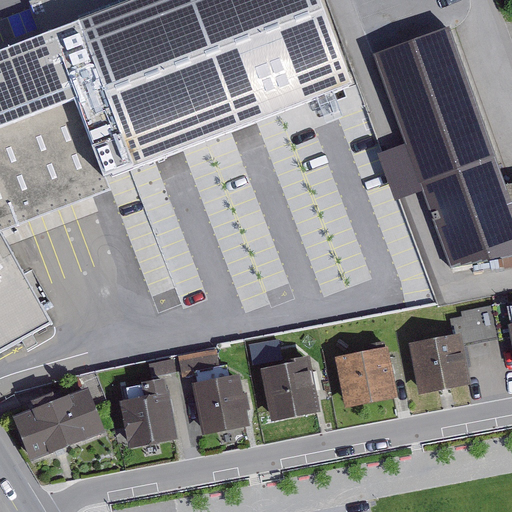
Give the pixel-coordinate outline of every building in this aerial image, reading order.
[(139,0),(0,53),(0,218),(4,227),(102,191),(111,189),(108,177),(355,80),(320,0),(139,0)] [(450,21),(373,50),(406,139),(406,141),(423,187),(451,265),(503,256),(511,254),(511,179),(507,180),(450,21)] [(0,345),(54,317),(4,227),(0,218),(0,345)] [(511,254),(503,256),(504,267),(511,265),(511,254)] [(511,300),(493,303),(499,338),(511,336),(511,300)] [(462,330),(465,345),(499,338),(493,303),(461,310),(462,315),(450,317),(453,331),(462,330)] [(453,331),(409,340),(419,391),(445,386),(472,381),(465,345),(462,330),(453,331)] [(279,339),(249,345),(253,364),(283,358),(279,339)] [(388,343),(335,354),(345,405),(399,394),(388,343)] [(178,355),(182,376),(220,369),(216,347),(178,355)] [(296,358),(261,365),(272,418),(321,408),(310,352),(295,355),(296,358)] [(148,362),(151,375),(177,370),(174,357),(148,362)] [(240,371),(194,380),(204,431),(250,423),(247,406),(250,406),(247,389),(244,390),(240,371)] [(145,392),(119,397),(129,445),(178,436),(165,373),(142,378),(145,392)] [(13,412),(30,457),(57,446),(106,428),(89,384),(57,396),(54,388),(31,397),(34,404),(13,412)]
